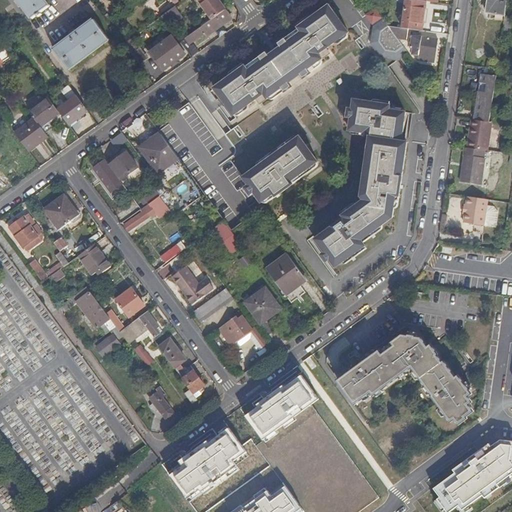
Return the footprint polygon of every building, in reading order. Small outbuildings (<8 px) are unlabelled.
[(18,0),(32,19),(49,6),(44,0),(18,0)] [(198,0),(212,20),(226,10),(219,0),(198,0)] [(422,31),(426,1),(416,0),(406,0),(403,29),(422,31)] [(487,0),(486,12),(505,14),(506,0),(487,0)] [(84,6),(90,14),(96,10),(90,2),(84,6)] [(306,69),(321,58),(327,54),(323,49),(326,47),(333,42),(346,33),(348,32),(328,5),(312,16),(297,27),(298,28),(301,32),(291,39),(286,42),(285,41),(282,40),(277,43),(282,49),(281,50),(271,57),(270,58),(268,55),(264,53),(261,55),(260,56),(260,59),(261,60),(247,70),(245,66),(244,65),(228,77),(214,88),(233,115),(235,114),(247,105),(255,99),(257,97),(261,102),(267,97),(281,87),(281,88),(285,90),(287,88),(290,86),(285,79),(286,78),(296,71),(297,70),(300,74),(304,76),(308,73),(307,70),(306,69)] [(384,21),(373,5),(363,12),(374,26),(371,43),(381,57),(399,59),(399,60),(408,53),(397,38),(390,28),(384,21)] [(161,17),(168,25),(178,17),(172,8),(161,17)] [(186,39),(189,43),(205,31),(208,36),(216,30),(215,28),(223,23),(225,25),(233,19),(226,10),(212,20),(186,39)] [(295,24),(297,27),(312,16),(311,15),(308,15),(295,24)] [(168,28),(169,28),(168,25),(161,17),(152,23),(161,34),(165,31),(168,28)] [(69,70),(109,40),(94,20),(54,49),(69,70)] [(298,28),(288,35),(291,39),(301,32),(298,28)] [(407,39),(408,31),(390,28),(397,38),(407,39)] [(346,33),(333,42),(336,43),(337,43),(346,37),(346,36),(347,34),(346,33)] [(184,54),(188,52),(180,42),(178,44),(172,37),(151,53),(164,70),(171,65),(172,63),(176,61),(178,59),(184,54)] [(434,62),(437,40),(417,37),(416,49),(413,49),(412,55),(415,56),(417,60),(434,62)] [(139,47),(132,38),(123,44),(131,54),(139,47)] [(188,52),(194,60),(200,55),(195,47),(193,48),(189,43),(186,39),(180,42),(188,52)] [(131,54),(141,68),(150,61),(139,47),(131,54)] [(281,50),(279,47),(269,54),(271,57),(281,50)] [(270,58),(271,57),(269,54),(265,50),(256,56),(257,58),(259,56),(260,56),(261,55),(264,53),(268,55),(270,58)] [(259,56),(257,58),(245,66),(247,70),(261,60),(260,59),(260,56),(259,56)] [(321,58),(306,69),(307,70),(308,73),(309,72),(321,63),(322,61),(322,59),(321,58)] [(173,68),(180,62),(178,59),(176,61),(172,63),(171,65),(173,68)] [(228,75),(228,77),(244,65),(242,63),(229,73),(228,75)] [(309,72),(308,73),(304,76),(300,74),(297,70),(296,71),(299,74),(302,79),(310,74),(309,72)] [(289,82),(299,74),(296,71),(286,78),(289,82)] [(473,119),(489,121),(496,77),(480,74),(479,82),(487,83),(486,91),(477,90),(473,119)] [(292,86),(289,82),(286,78),(285,79),(290,86),(287,88),(283,91),(284,92),(292,86)] [(479,82),(477,90),(486,91),(487,83),(479,82)] [(283,91),(287,88),(285,90),(281,88),(281,87),(267,97),(268,99),(270,99),(273,99),(283,91)] [(88,112),(77,96),(75,97),(72,92),(64,98),(68,103),(58,110),(60,113),(63,117),(69,126),(88,112)] [(351,113),(350,120),(349,126),(350,126),(356,127),(360,127),(360,126),(364,126),(363,131),(370,132),(380,134),(379,141),(369,140),(368,144),(368,147),(371,148),(366,176),(369,177),(366,199),(363,201),(356,205),(349,211),(342,216),(341,216),(333,222),(336,225),(327,231),(330,236),(327,238),(325,237),(319,242),(317,243),(324,254),(321,256),(326,263),(329,260),(333,266),(340,261),(342,263),(365,247),(365,246),(363,244),(361,241),(381,226),(392,218),(393,214),(394,205),(392,205),(393,201),(398,202),(400,189),(401,189),(403,189),(403,181),(401,181),(403,171),(399,170),(402,152),(405,153),(406,151),(406,145),(399,144),(400,137),(402,121),(404,122),(405,108),(404,108),(390,105),(390,102),(390,101),(371,98),(362,97),(362,100),(353,98),(352,105),(348,105),(347,113),(351,113)] [(49,98),(30,112),(34,118),(41,127),(60,113),(58,110),(49,98)] [(248,107),(247,105),(235,114),(235,115),(236,115),(238,115),(246,110),(247,108),(248,107)] [(15,132),(29,151),(48,137),(41,127),(34,118),(15,132)] [(485,151),(488,151),(492,122),(489,121),(473,119),(471,119),(467,148),(485,151)] [(370,132),(369,140),(379,141),(380,134),(370,132)] [(159,133),(139,148),(158,174),(160,173),(143,151),(151,145),(152,142),(161,135),(159,133)] [(178,159),(161,135),(152,142),(151,145),(143,151),(160,173),(178,159)] [(256,165),(257,167),(297,137),(296,136),(294,136),(292,137),(257,163),(256,164),(256,165)] [(245,188),(251,195),(254,193),(260,202),(261,202),(269,196),(268,195),(271,192),(274,197),(275,196),(276,197),(279,195),(278,194),(292,184),(290,181),(315,162),(317,161),(298,137),(297,137),(257,167),(249,172),(251,175),(244,180),(248,186),(245,188)] [(399,144),(406,145),(407,138),(400,137),(399,144)] [(371,148),(368,147),(363,180),(361,192),(361,196),(362,198),(363,201),(366,199),(369,177),(366,176),(371,148)] [(467,148),(465,148),(464,156),(465,156),(461,182),(481,185),(485,158),(484,158),(485,151),(467,148)] [(127,153),(120,158),(111,165),(122,180),(138,168),(127,153)] [(117,154),(106,162),(109,166),(111,165),(120,158),(117,154)] [(106,162),(106,161),(95,169),(111,193),(123,184),(109,166),(106,162)] [(290,181),(292,184),(316,166),(316,165),(316,164),(315,162),(290,181)] [(469,186),(468,195),(477,195),(478,187),(469,186)] [(123,187),(117,193),(123,203),(131,197),(123,187)] [(137,204),(141,211),(160,197),(155,191),(137,204)] [(269,196),(261,202),(262,203),(265,204),(274,197),(271,192),(268,195),(269,196)] [(64,196),(53,204),(68,223),(78,216),(64,196)] [(160,197),(141,211),(143,212),(135,218),(129,223),(129,222),(124,225),(129,232),(155,214),(153,209),(163,202),(160,197)] [(487,204),(487,200),(468,198),(467,206),(465,215),(464,222),(484,224),(487,204)] [(163,202),(153,209),(155,214),(157,212),(161,217),(170,211),(163,202)] [(68,223),(53,204),(45,210),(60,229),(68,223)] [(137,204),(129,210),(135,218),(143,212),(141,211),(137,204)] [(352,204),(340,214),(332,219),(333,222),(341,216),(342,216),(349,211),(356,205),(356,204),(354,204),(352,204)] [(494,205),(487,204),(484,224),(491,225),(497,221),(498,210),(494,205)] [(38,236),(32,227),(30,226),(34,223),(28,214),(19,221),(14,224),(9,227),(23,246),(38,236)] [(232,257),(244,249),(231,232),(225,223),(213,231),(232,257)] [(36,225),(32,227),(38,236),(23,246),(26,250),(45,237),(36,225)] [(382,228),(381,226),(361,241),(363,244),(371,238),(374,236),(381,230),(382,229),(382,228)] [(330,236),(327,231),(317,239),(319,242),(325,237),(327,238),(330,236)] [(62,238),(54,243),(60,251),(68,246),(62,238)] [(186,249),(182,243),(172,250),(176,256),(186,249)] [(111,267),(95,245),(88,250),(79,256),(93,275),(101,269),(103,273),(111,267)] [(365,247),(342,263),(344,266),(352,260),(354,258),(367,249),(365,247)] [(162,257),(166,264),(176,256),(172,250),(162,257)] [(69,263),(61,252),(57,255),(65,266),(69,263)] [(247,267),(252,261),(245,255),(240,261),(247,267)] [(306,281),(287,255),(267,270),(286,295),(306,281)] [(186,268),(178,257),(168,265),(176,275),(186,268)] [(29,265),(42,283),(48,279),(34,261),(29,265)] [(192,305),(213,289),(207,280),(199,286),(186,268),(176,275),(172,278),(192,305)] [(58,271),(49,278),(52,282),(61,276),(58,271)] [(265,291),(261,286),(244,301),(247,304),(265,291)] [(87,288),(75,296),(79,301),(90,292),(87,288)] [(145,307),(132,289),(117,301),(129,318),(145,307)] [(201,323),(234,299),(227,289),(208,302),(193,312),(201,323)] [(278,309),(265,291),(247,304),(261,323),(268,318),(267,317),(278,309)] [(90,292),(79,301),(77,302),(87,315),(89,319),(96,328),(99,326),(110,318),(106,313),(100,305),(90,292)] [(416,293),(415,300),(425,301),(426,294),(416,293)] [(67,312),(78,303),(73,297),(62,306),(67,312)] [(108,311),(102,303),(100,305),(106,313),(108,311)] [(269,319),(280,311),(279,308),(278,309),(267,317),(268,318),(269,319)] [(236,341),(252,330),(238,312),(234,315),(236,318),(219,330),(229,345),(236,341)] [(141,317),(123,330),(120,332),(121,334),(129,344),(140,336),(147,331),(149,334),(151,332),(155,337),(160,333),(157,328),(159,327),(148,313),(141,317)] [(99,326),(105,335),(110,332),(116,327),(113,323),(110,318),(99,326)] [(123,330),(116,321),(113,323),(116,327),(120,332),(123,330)] [(116,327),(110,332),(113,336),(115,338),(121,334),(120,332),(116,327)] [(240,346),(255,335),(252,330),(236,341),(240,346)] [(113,336),(96,348),(103,356),(120,344),(115,338),(113,336)] [(414,369),(453,423),(456,421),(460,426),(470,419),(469,418),(476,413),(471,405),(473,404),(468,397),(471,395),(457,375),(454,377),(443,361),(442,361),(437,355),(438,354),(431,344),(428,346),(422,337),(398,336),(388,343),(391,347),(379,356),(376,352),(337,380),(357,406),(374,394),(376,397),(414,369)] [(255,343),(264,355),(271,350),(262,338),(255,343)] [(161,345),(159,347),(179,374),(185,370),(180,364),(185,360),(170,339),(161,345)] [(152,362),(141,347),(136,350),(147,365),(152,362)] [(185,370),(179,374),(190,389),(193,394),(197,391),(204,386),(190,366),(185,370)] [(322,399),(305,375),(247,416),(264,440),(322,399)] [(190,389),(184,394),(192,404),(198,400),(196,398),(193,394),(190,389)] [(171,402),(162,390),(159,392),(160,394),(151,400),(155,406),(159,411),(166,420),(174,414),(167,405),(171,402)] [(155,406),(151,408),(156,414),(159,411),(155,406)] [(250,451),(233,425),(181,459),(184,464),(169,474),(187,502),(241,467),(236,460),(250,451)] [(456,511),(472,511),(511,484),(511,429),(457,469),(458,471),(430,490),(445,511),(456,511),(457,511),(456,511)] [(370,482),(331,504),(335,511),(351,511),(379,497),(370,482)] [(305,511),(286,485),(277,492),(274,488),(241,511),(305,511)]
